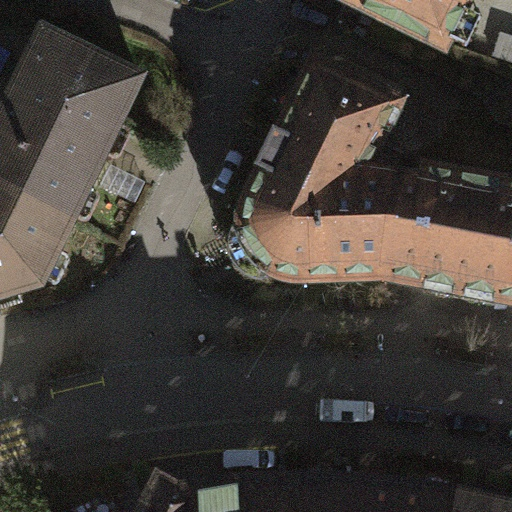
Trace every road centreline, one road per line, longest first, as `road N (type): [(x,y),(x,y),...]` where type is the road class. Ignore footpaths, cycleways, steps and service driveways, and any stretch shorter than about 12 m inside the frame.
road 1 (residential): [(160,400),(147,319),(156,246),(243,52)]
road 2 (residential): [(160,400),(349,382),(511,409)]
road 3 (residential): [(0,437),(160,400)]
road 4 (residential): [(243,52),(104,0)]
